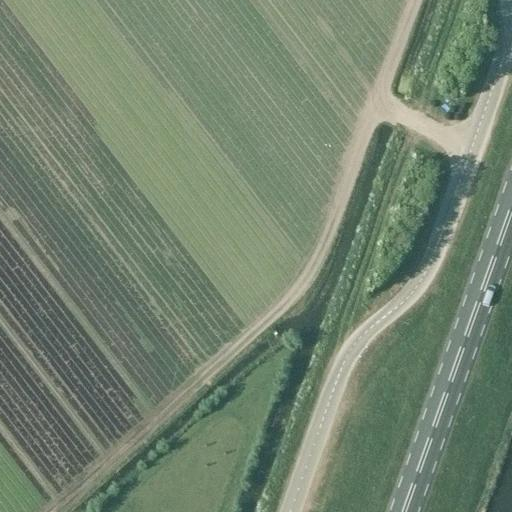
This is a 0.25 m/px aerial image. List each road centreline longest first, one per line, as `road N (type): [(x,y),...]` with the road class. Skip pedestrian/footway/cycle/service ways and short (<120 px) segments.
road 1 (unclassified): [(508,0),(507,46),(434,251),(403,302),(345,357),(289,511)]
road 2 (primary): [(404,511),(511,205)]
